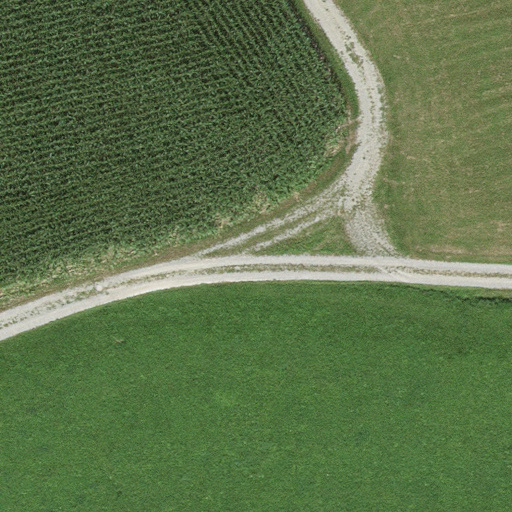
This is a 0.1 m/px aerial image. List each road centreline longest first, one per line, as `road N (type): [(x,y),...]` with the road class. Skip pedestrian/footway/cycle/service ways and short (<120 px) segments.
road 1 (track): [(0,336),(112,288),(376,271),(511,283)]
road 2 (track): [(317,0),(367,78),(376,271)]
